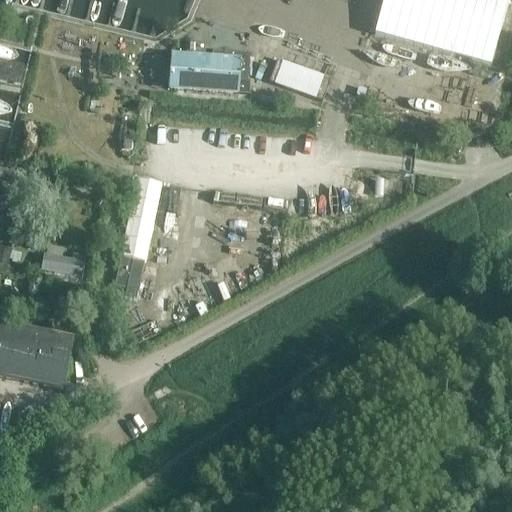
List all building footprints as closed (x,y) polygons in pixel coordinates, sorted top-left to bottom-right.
[(383,0),(373,38),(487,70),(507,0),(383,0)] [(239,96),(240,83),(241,63),(209,61),(210,54),(189,53),(189,60),(173,60),(171,92),(239,96)] [(329,81),(277,63),(269,86),(321,105),(329,81)] [(250,96),(250,83),(240,83),(239,96),(250,96)] [(116,288),(144,293),(164,183),(136,178),(116,288)] [(45,257),(42,274),(82,282),(85,265),(45,257)] [(73,344),(0,328),(0,379),(63,392),(73,344)]
